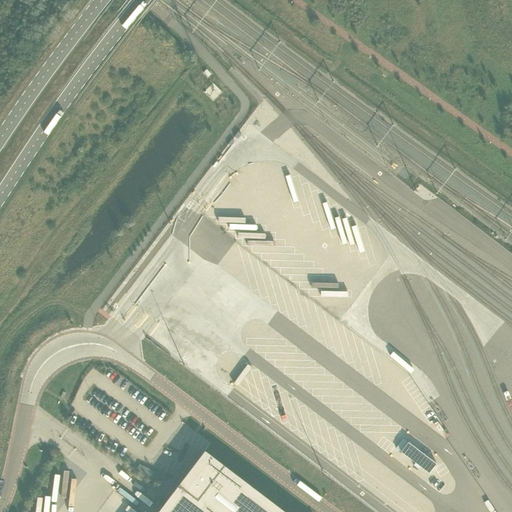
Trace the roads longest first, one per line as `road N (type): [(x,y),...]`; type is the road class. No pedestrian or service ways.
road 1 (unclassified): [(0,508),(39,369),(54,353),(85,343),(122,355),(328,511)]
road 2 (primary): [(0,202),(146,0)]
road 3 (primary): [(107,0),(0,147)]
